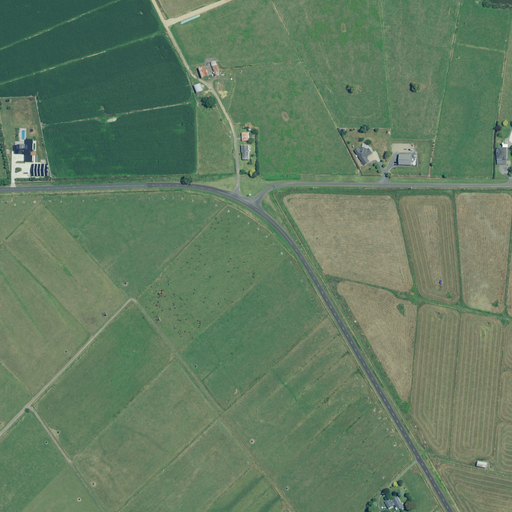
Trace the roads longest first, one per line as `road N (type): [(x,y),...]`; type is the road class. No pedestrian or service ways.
road 1 (unclassified): [(448,511),(295,249),(253,206)]
road 2 (unclassified): [(253,206),(266,188),(288,183),(511,184)]
road 3 (unclassified): [(253,206),(185,184),(0,189)]
